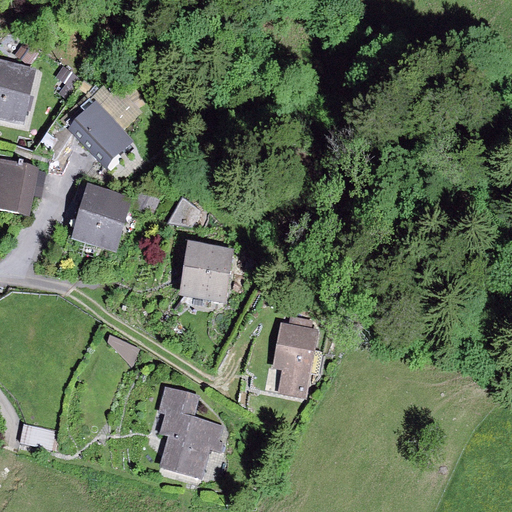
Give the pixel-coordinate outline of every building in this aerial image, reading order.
[(36,76),(0,67),(0,121),(25,127),(36,76)] [(136,145),(97,106),(71,131),(110,171),(136,145)] [(39,170),(6,164),(0,198),(0,211),(31,217),(39,170)] [(119,256),(130,201),(92,193),(81,248),(119,256)] [(236,257),(195,249),(184,302),(226,310),(236,257)] [(89,337),(62,326),(49,359),(76,370),(89,337)] [(319,338),(288,331),(277,377),(286,379),(282,400),(304,405),(319,338)] [(201,402),(169,394),(164,416),(173,418),(168,439),(177,441),(168,476),(210,487),(224,429),(196,422),(201,402)] [(60,433),(29,428),(25,449),(57,454),(60,433)]
